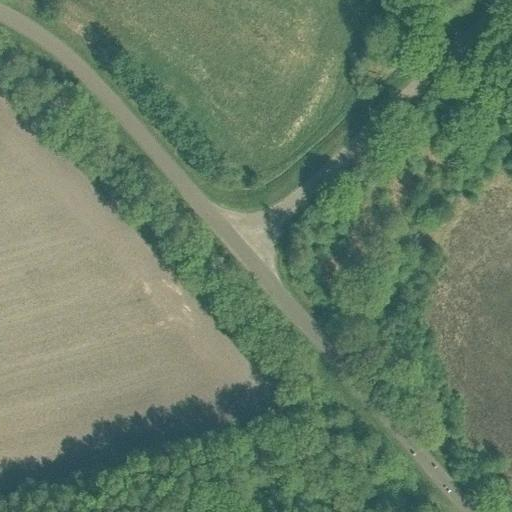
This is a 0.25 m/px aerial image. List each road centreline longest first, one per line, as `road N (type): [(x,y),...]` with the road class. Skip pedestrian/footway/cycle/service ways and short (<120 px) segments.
road 1 (unclassified): [(243,253),(511,0)]
road 2 (unclassified): [(474,511),(243,253)]
road 3 (unclassified): [(243,253),(59,47),(0,12)]
